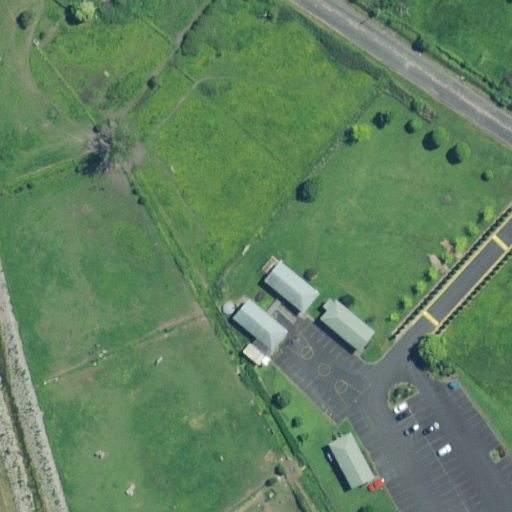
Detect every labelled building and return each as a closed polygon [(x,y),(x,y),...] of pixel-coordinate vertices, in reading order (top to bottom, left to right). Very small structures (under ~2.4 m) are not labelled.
[(94,8),(85,0),(74,13),(83,21),(94,8)] [(319,291),(281,260),(266,278),(304,309),(319,291)] [(374,330),(337,299),(322,317),(359,348),(374,330)] [(286,330),(249,300),(234,318),(271,348),(286,330)] [(242,353),(259,366),(261,362),(266,366),(271,360),(249,344),(242,353)] [(374,475),(350,431),(328,443),(353,487),(374,475)]
